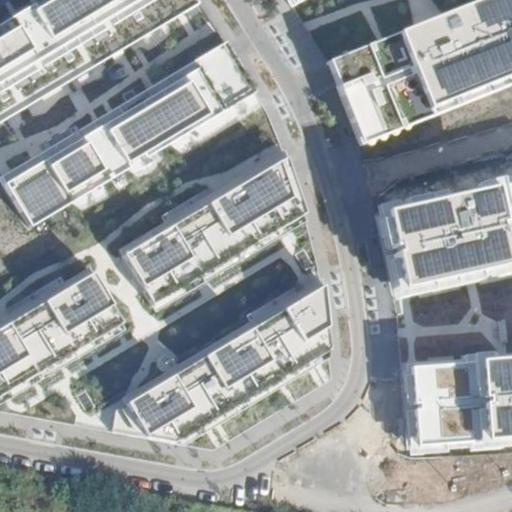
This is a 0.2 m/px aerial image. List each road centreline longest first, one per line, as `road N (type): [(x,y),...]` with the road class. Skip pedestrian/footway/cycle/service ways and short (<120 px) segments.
road 1 (residential): [(234,0),(289,83),(339,213),(357,300),(357,389),(338,414),(221,483),(0,447)]
road 2 (unknown): [(322,164),(511,135)]
